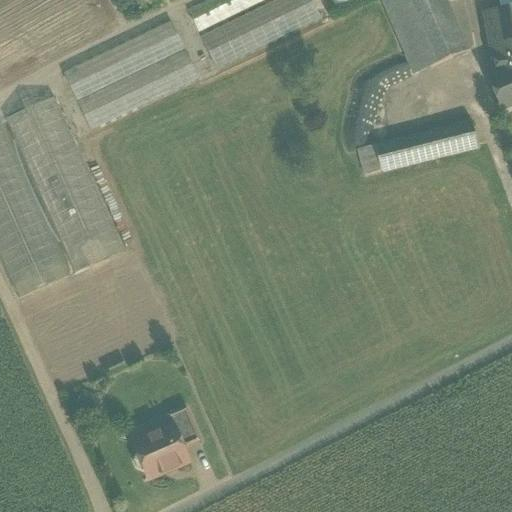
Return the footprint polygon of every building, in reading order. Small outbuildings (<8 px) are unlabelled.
[(101,0),(14,0),(0,8),(0,90),(116,27),(101,0)] [(264,0),(212,0),(186,13),(198,37),(266,3),(264,0)] [(309,0),(281,0),(199,40),(216,74),(321,23),(309,0)] [(329,0),(334,9),(353,0),(329,0)] [(391,0),(382,4),(405,59),(413,77),(467,53),(445,4),(443,0),(391,0)] [(511,12),(484,18),(495,80),(511,72),(511,12)] [(199,82),(171,24),(64,75),(92,133),(199,82)] [(405,59),(370,74),(378,92),(413,77),(405,59)] [(511,72),(495,80),(494,80),(488,83),(500,113),(511,107),(511,72)] [(124,253),(54,100),(4,123),(74,276),(124,253)] [(470,123),(450,129),(450,131),(456,151),(477,146),(470,123)] [(69,278),(0,128),(0,258),(19,300),(69,278)] [(450,131),(375,152),(381,172),(456,151),(450,131)] [(375,152),(375,150),(358,154),(364,177),(381,172),(375,152)] [(186,410),(168,417),(173,429),(174,433),(175,432),(183,450),(200,443),(186,410)] [(173,429),(133,446),(137,457),(135,458),(133,463),(136,469),(141,472),(143,471),(148,482),(189,464),(183,450),(175,432),(174,433),(173,429)]
